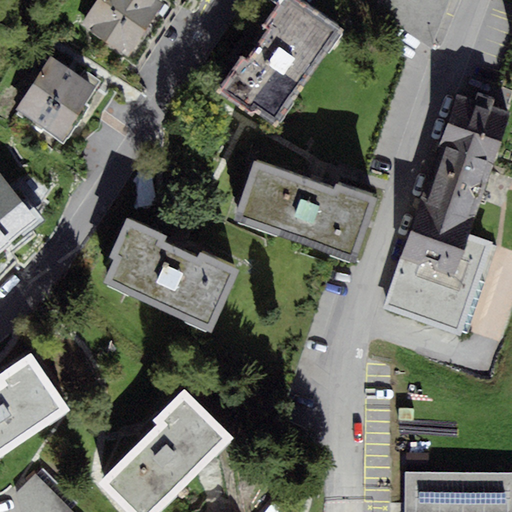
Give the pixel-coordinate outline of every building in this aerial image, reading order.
[(147,0),(94,0),(80,20),(124,53),(158,7),(147,0)] [(303,0),(266,0),(255,15),(261,19),(236,52),(234,50),(210,82),(241,105),(243,101),(274,124),(292,99),(278,89),(305,52),(307,54),(332,20),(303,0)] [(378,0),(377,5),(430,46),(446,0),(378,0)] [(511,41),(511,0),(487,0),(472,58),(505,67),(511,46),(511,41)] [(47,55),(13,108),(64,141),(98,88),(47,55)] [(442,143),(491,159),(507,109),(449,90),(433,140),(442,143)] [(491,159),(442,143),(414,228),(463,244),(491,159)] [(238,218),(352,257),(364,224),(374,197),(311,175),(260,157),(238,218)] [(0,251),(44,222),(0,169),(0,251)] [(128,213),(97,274),(202,326),(232,266),(128,213)] [(410,226),(383,308),(400,314),(465,335),(492,253),(463,244),(414,228),(410,226)] [(0,364),(0,447),(62,405),(28,355),(27,356),(22,349),(0,364)] [(100,472),(141,511),(158,511),(228,440),(177,391),(100,472)] [(511,511),(511,472),(403,470),(402,511),(511,511)] [(74,511),(35,474),(15,494),(24,511),(74,511)]
